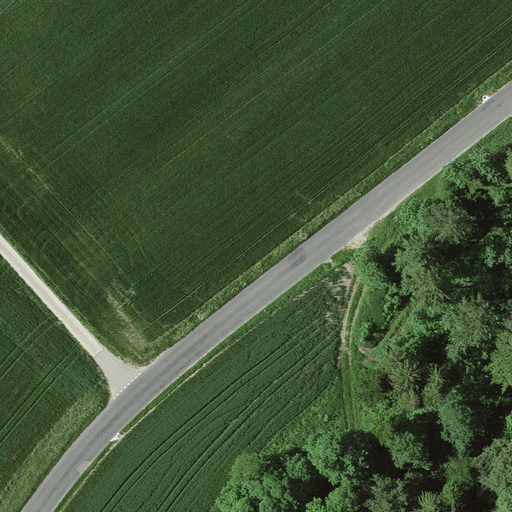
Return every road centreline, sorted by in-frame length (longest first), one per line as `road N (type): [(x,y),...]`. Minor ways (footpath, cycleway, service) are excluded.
road 1 (tertiary): [(511,93),(136,395),(35,511)]
road 2 (track): [(375,511),(349,421),(345,372),(348,326),(375,225),(368,207)]
road 3 (track): [(136,395),(0,243)]
